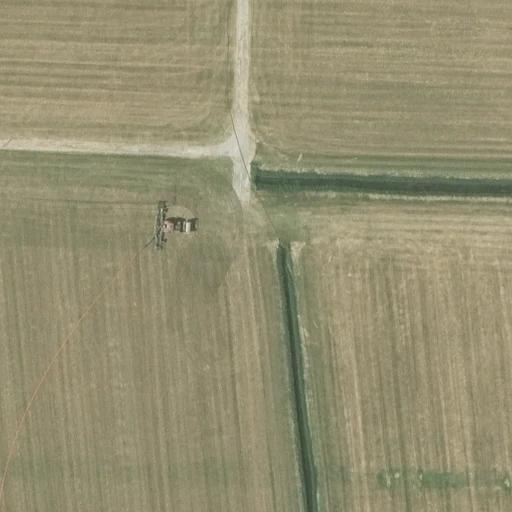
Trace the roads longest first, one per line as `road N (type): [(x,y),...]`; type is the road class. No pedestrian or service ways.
road 1 (track): [(240,153),(0,143)]
road 2 (track): [(244,0),(240,199)]
